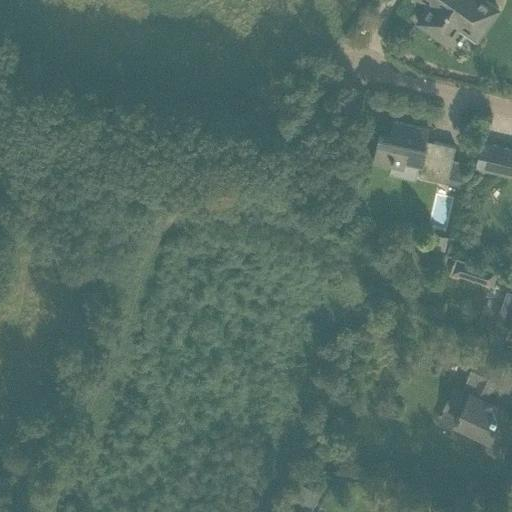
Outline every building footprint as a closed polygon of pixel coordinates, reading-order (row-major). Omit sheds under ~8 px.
[(97,0),(96,0),(95,8),(106,10),(108,2),(97,0)] [(432,0),(417,21),(447,43),(463,21),(481,33),(498,9),(486,0),(432,0)] [(129,7),(128,15),(140,17),(141,9),(129,7)] [(141,9),(140,17),(151,20),(153,12),(141,9)] [(172,12),(169,24),(177,25),(180,13),(172,12)] [(180,13),(177,25),(185,27),(188,15),(180,13)] [(210,20),(207,32),(215,34),(218,22),(210,20)] [(488,74),(486,85),(509,90),(511,79),(488,74)] [(379,134),(373,161),(391,165),(389,173),(404,176),(407,161),(422,164),(419,175),(447,182),(455,146),(434,141),(433,145),(426,143),(429,129),(393,120),(389,137),(379,134)] [(511,174),(511,147),(481,140),(475,166),(511,174)] [(423,230),(420,244),(441,249),(444,249),(447,235),(423,230)] [(493,285),(497,270),(456,257),(451,272),(493,285)] [(511,291),(507,290),(497,321),(498,322),(511,326),(511,291)] [(454,388),(444,408),(460,415),(457,422),(491,438),(486,448),(502,455),(511,435),(511,418),(502,414),(505,409),(484,399),(491,385),(493,386),(499,371),(492,368),(495,362),(469,350),(462,365),(472,369),(461,391),(454,388)]
